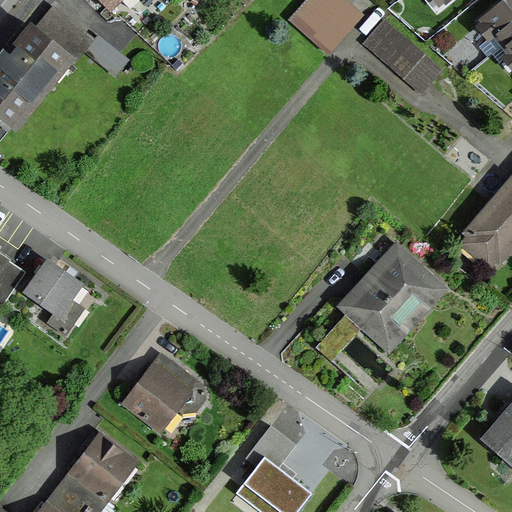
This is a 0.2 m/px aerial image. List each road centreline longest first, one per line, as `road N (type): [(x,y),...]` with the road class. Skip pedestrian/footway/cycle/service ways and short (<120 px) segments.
road 1 (residential): [(392,459),(0,187)]
road 2 (residential): [(392,459),(511,327)]
